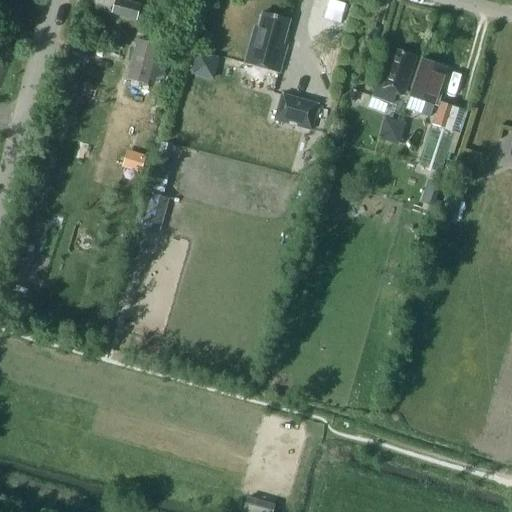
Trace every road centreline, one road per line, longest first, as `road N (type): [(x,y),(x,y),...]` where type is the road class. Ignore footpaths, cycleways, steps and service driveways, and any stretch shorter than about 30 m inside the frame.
road 1 (unclassified): [(0,205),(59,0)]
road 2 (unclassified): [(511,481),(333,433)]
